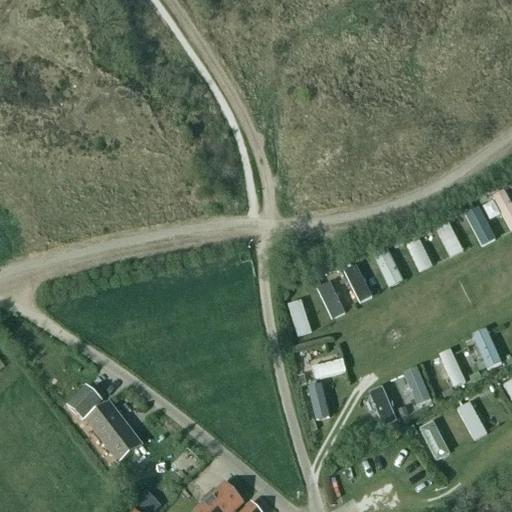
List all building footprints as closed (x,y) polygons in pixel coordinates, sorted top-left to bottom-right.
[(511,235),(511,234),(511,206),(505,193),(493,199),(511,235)] [(471,205),(462,210),(462,211),(465,216),(474,212),(474,211),(471,206),(471,205)] [(482,250),(496,243),(479,209),(465,217),(482,250)] [(451,262),(464,255),(448,226),(436,232),(451,262)] [(428,230),(419,235),(421,240),(431,235),(428,230)] [(420,276),(433,269),(419,242),(406,248),(420,276)] [(400,243),(392,247),(394,252),(402,248),(400,243)] [(389,292),(404,285),(387,251),(372,258),(389,292)] [(350,265),(341,270),(343,274),(352,270),(350,265)] [(360,307),(373,300),(356,268),(343,275),(360,307)] [(318,282),(312,285),(316,293),(322,291),(318,282)] [(333,326),(347,319),(331,287),(318,294),(333,326)] [(288,294),(280,297),(283,305),(286,304),(290,299),(288,294)] [(311,336),(301,304),(287,308),(297,340),(311,336)] [(488,373),(503,366),(487,332),(472,338),(488,373)] [(454,391),(465,386),(450,353),(439,358),(454,391)] [(511,363),(510,358),(502,361),(505,369),(511,365),(511,363)] [(312,371),(315,382),(346,375),(343,363),(312,371)] [(417,410),(431,404),(418,371),(403,377),(417,410)] [(479,376),(470,381),(472,386),(481,381),(479,376)] [(304,378),(297,380),(300,390),(306,388),(306,387),(304,378)] [(328,421),(320,388),(308,391),(316,424),(328,421)] [(119,470),(143,452),(110,409),(102,415),(97,410),(103,404),(86,389),(67,409),(84,424),(85,424),(119,470)] [(397,425),(382,391),(368,396),(383,431),(397,425)] [(451,392),(442,396),(444,401),(445,401),(454,397),(454,396),(451,392)] [(488,438),(470,406),(457,413),(475,445),(488,438)] [(405,411),(398,414),(401,421),(408,418),(405,411)] [(450,458),(434,425),(419,432),(436,465),(450,458)] [(372,430),(366,433),(369,441),(383,436),(380,426),(379,426),(372,430)] [(237,511),(243,507),(244,506),(243,506),(225,486),(226,486),(225,485),(224,486),(216,494),(215,494),(215,495),(203,506),(203,505),(202,506),(195,511),(237,511)] [(147,494),(136,505),(143,511),(156,511),(160,508),(147,494)]
